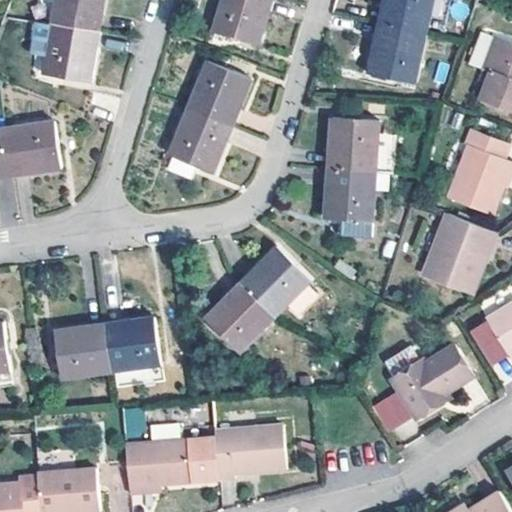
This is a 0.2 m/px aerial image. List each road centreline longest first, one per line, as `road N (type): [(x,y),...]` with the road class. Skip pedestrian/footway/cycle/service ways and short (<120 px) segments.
road 1 (residential): [(94,233),(225,221),(250,209),(277,153),(318,0)]
road 2 (residential): [(169,0),(94,233)]
road 3 (residential): [(511,420),(398,496),(337,511)]
